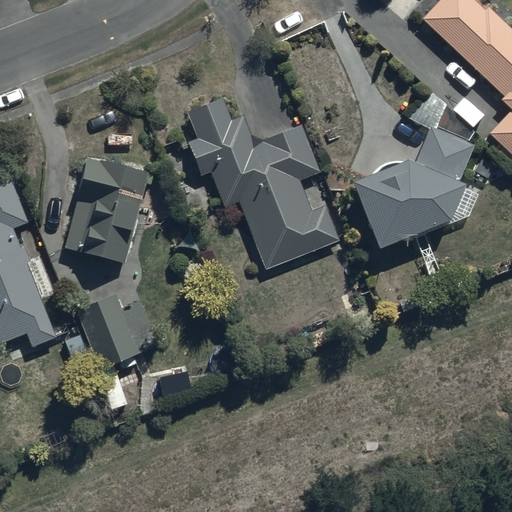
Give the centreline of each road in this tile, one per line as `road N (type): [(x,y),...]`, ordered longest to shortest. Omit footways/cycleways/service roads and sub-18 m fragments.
road 1 (track): [(0,509),(511,297)]
road 2 (residential): [(0,100),(177,36),(203,0)]
